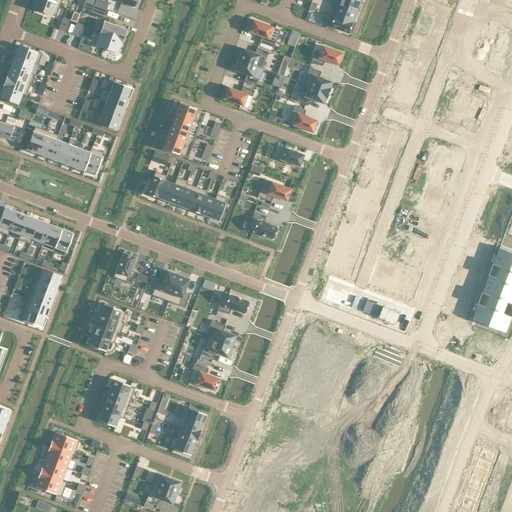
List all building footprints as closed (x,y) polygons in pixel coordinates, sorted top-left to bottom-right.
[(47,0),(35,0),(33,8),(56,17),(60,5),(47,0)] [(101,0),(96,0),(94,5),(106,9),(109,3),(101,0)] [(355,0),(337,0),(336,4),(358,12),(362,2),(355,0)] [(434,0),(428,0),(425,10),(438,15),(436,21),(447,25),(449,19),(445,17),(449,6),(434,0)] [(498,0),(504,2),(502,7),(508,9),(511,0),(498,0)] [(336,4),(332,14),(354,22),(355,22),(354,22),(358,12),(336,4)] [(94,5),(92,12),(104,16),(106,9),(94,5)] [(315,14),(308,12),(305,20),(312,22),(315,14)] [(332,14),(328,25),(332,27),(333,27),(350,33),(354,22),(332,14)] [(63,17),(59,29),(66,32),(70,20),(63,17)] [(248,31),(248,32),(261,37),(259,42),(273,47),(280,30),(253,19),(253,20),(248,31)] [(104,21),(100,33),(122,42),(126,30),(104,21)] [(76,22),(72,34),(79,37),(83,25),(76,22)] [(429,38),(416,32),(411,45),(431,52),(436,41),(440,43),(443,36),(431,32),(429,38)] [(100,33),(95,45),(117,54),(122,42),(100,33)] [(19,45),(15,56),(38,65),(42,54),(19,45)] [(313,55),(311,62),(323,66),(325,61),(338,66),(338,65),(342,54),(343,53),(323,46),(319,57),(313,55)] [(238,58),(238,59),(262,68),(268,52),(257,47),(255,53),(242,48),(240,53),(239,54),(238,58)] [(15,56),(11,66),(34,75),(34,74),(30,73),(33,63),(38,65),(15,56)] [(404,58),(400,69),(418,76),(422,66),(427,68),(429,61),(418,57),(415,63),(404,58)] [(236,65),(234,70),(246,75),(244,81),(256,85),(258,79),(253,77),(257,67),(262,69),(262,68),(238,59),(237,60),(238,60),(236,64),(236,65)] [(11,66),(7,76),(30,85),(34,75),(11,66)] [(286,69),(280,67),(277,74),(283,76),(286,69)] [(310,67),(303,84),(328,93),(330,88),(332,82),(319,77),(321,72),(310,67)] [(400,69),(397,79),(414,86),(418,76),(400,69)] [(7,76),(3,86),(27,95),(30,85),(7,76)] [(109,79),(105,90),(129,99),(133,88),(109,79)] [(397,79),(393,89),(411,96),(414,86),(397,79)] [(303,84),(297,101),(308,105),(311,99),(323,104),(325,99),(326,99),(328,93),(303,84)] [(480,111),(484,100),(471,95),(473,89),(462,85),(460,91),(464,93),(460,103),(480,111)] [(3,86),(0,94),(0,97),(18,104),(22,94),(26,95),(27,95),(3,86)] [(223,98),(223,99),(243,106),(247,95),(252,97),(254,90),(243,86),(241,91),(227,86),(227,87),(223,98)] [(393,89),(389,100),(406,107),(411,96),(393,89)] [(105,90),(110,92),(106,102),(125,109),(129,99),(105,90)] [(98,110),(121,119),(125,109),(106,102),(102,111),(98,110)] [(179,102),(175,114),(201,124),(205,112),(179,102)] [(463,117),(475,122),(480,111),(460,103),(456,114),(451,112),(449,118),(461,122),(463,117)] [(294,106),(288,123),(313,133),(313,132),(317,121),(304,115),(306,110),(294,106)] [(21,109),(18,116),(30,121),(33,114),(21,109)] [(98,110),(94,121),(117,130),(121,119),(98,110)] [(175,114),(171,126),(197,135),(201,124),(175,114)] [(0,121),(0,136),(8,139),(13,127),(0,121)] [(381,123),(376,136),(390,141),(388,146),(399,150),(401,144),(397,143),(401,131),(381,123)] [(171,126),(166,137),(192,146),(197,135),(171,126)] [(35,127),(26,150),(38,154),(47,131),(35,127)] [(47,131),(38,154),(49,158),(58,135),(47,131)] [(58,135),(49,158),(61,163),(68,144),(57,140),(59,135),(58,135)] [(166,137),(162,149),(188,158),(192,146),(166,137)] [(68,144),(61,163),(72,167),(79,148),(68,144)] [(277,145),(272,157),(300,167),(304,155),(277,145)] [(79,148),(72,167),(83,171),(92,148),(91,148),(90,152),(79,148)] [(92,148),(83,171),(95,176),(104,152),(92,148)] [(460,168),(465,156),(445,148),(440,159),(436,158),(433,164),(445,168),(447,163),(460,168)] [(371,151),(366,163),(379,168),(377,173),(389,178),(391,171),(386,170),(391,158),(371,151)] [(256,153),(252,164),(257,166),(262,155),(256,153)] [(162,154),(159,161),(167,164),(167,162),(169,157),(162,154)] [(147,193),(147,194),(158,198),(166,175),(155,171),(154,176),(153,176),(147,193)] [(166,175),(158,198),(168,201),(174,184),(165,180),(167,176),(166,175)] [(174,184),(168,201),(178,205),(187,181),(177,177),(174,184)] [(264,179),(257,196),(271,202),(273,196),(287,201),(291,189),(264,179)] [(426,206),(438,210),(446,191),(440,188),(442,183),(431,179),(429,185),(433,187),(426,206)] [(187,181),(178,205),(188,209),(196,187),(187,183),(188,181),(187,181)] [(358,185),(353,196),(373,203),(377,193),(381,195),(384,189),(372,184),(370,190),(358,185)] [(196,187),(188,209),(193,211),(198,213),(207,191),(196,187)] [(207,191),(198,213),(199,213),(208,217),(215,199),(206,195),(207,191)] [(215,199),(208,217),(219,221),(227,199),(216,194),(215,199)] [(353,196),(349,207),(362,212),(360,217),(371,222),(373,216),(369,214),(373,203),(353,196)] [(5,207),(0,219),(0,232),(8,235),(16,212),(5,207)] [(16,212),(8,235),(19,239),(28,216),(16,212)] [(254,212),(248,230),(252,231),(253,232),(259,234),(266,237),(266,236),(272,239),(277,227),(276,227),(264,222),(266,216),(254,212)] [(28,216),(19,239),(30,243),(39,220),(28,216)] [(39,220),(30,243),(31,244),(32,239),(43,243),(41,247),(41,248),(50,224),(39,220)] [(342,223),(338,234),(356,240),(360,230),(342,223)] [(50,224),(41,248),(53,252),(61,229),(50,224)] [(61,229),(53,252),(64,256),(73,233),(61,229)] [(338,234),(334,244),(352,251),(356,240),(338,234)] [(334,244),(330,254),(348,261),(352,251),(334,244)] [(511,251),(500,247),(473,319),(507,332),(511,317),(511,251)] [(123,252),(114,277),(131,284),(136,272),(130,270),(135,257),(123,252)] [(330,254),(326,265),(344,271),(348,261),(330,254)] [(378,258),(369,280),(384,286),(392,263),(378,258)] [(392,263),(384,286),(397,291),(405,269),(392,263)] [(38,267),(34,278),(58,287),(62,276),(38,267)] [(405,269),(397,291),(411,296),(420,274),(405,269)] [(157,281),(152,295),(168,301),(178,275),(178,274),(174,273),(173,272),(173,273),(167,271),(162,283),(157,281)] [(178,275),(168,301),(185,308),(190,294),(185,292),(189,279),(184,277),(183,276),(179,275),(178,275)] [(34,278),(31,288),(54,297),(58,287),(34,278)] [(205,278),(202,285),(213,289),(216,282),(205,278)] [(31,288),(27,298),(50,307),(54,297),(31,288)] [(224,292),(217,310),(229,314),(231,309),(244,313),(244,314),(249,301),(242,299),(236,296),(229,294),(224,292)] [(27,298),(23,308),(46,317),(50,307),(27,298)] [(104,303),(100,314),(124,323),(122,322),(126,312),(104,303)] [(23,308),(19,319),(42,328),(46,317),(23,308)] [(100,314),(96,324),(120,333),(124,323),(100,314)] [(211,320),(205,337),(232,347),(232,346),(234,342),(234,341),(236,335),(223,331),(225,325),(211,320)] [(96,324),(92,334),(114,343),(118,333),(120,334),(120,333),(96,324)] [(267,457),(306,472),(310,474),(314,464),(310,463),(318,441),(331,446),(369,350),(326,333),(320,350),(300,342),(281,390),(292,394),(267,457)] [(92,334),(88,345),(106,351),(110,341),(114,343),(92,334)] [(207,338),(201,354),(213,358),(215,353),(228,358),(230,352),(230,351),(232,347),(205,337),(207,338)] [(201,354),(199,359),(211,363),(213,358),(201,354)] [(198,359),(196,363),(207,368),(209,363),(198,359)] [(195,363),(188,381),(215,391),(219,379),(220,379),(206,374),(208,368),(207,368),(196,363),(195,363)] [(113,379),(109,389),(131,398),(135,387),(113,379)] [(109,389),(105,400),(127,408),(131,398),(109,389)] [(105,400),(101,410),(124,418),(127,408),(105,400)] [(184,406),(180,416),(202,425),(206,414),(184,406)] [(0,408),(0,420),(6,423),(10,413),(0,408)] [(101,410),(97,420),(115,427),(119,417),(123,418),(124,418),(101,410)] [(180,416),(180,417),(184,418),(181,428),(198,435),(202,425),(180,416)] [(173,436),(172,436),(195,445),(198,435),(181,428),(177,438),(173,436)] [(52,440),(50,445),(74,455),(80,441),(55,432),(52,440)] [(172,436),(168,447),(191,455),(195,445),(172,436)] [(48,451),(45,459),(67,467),(72,454),(74,455),(50,445),(48,451)] [(480,446),(476,457),(493,463),(497,453),(494,451),(490,450),(486,448),(483,447),(480,446)] [(476,457),(472,467),(489,473),(493,463),(476,457)] [(41,467),(40,472),(66,483),(67,482),(62,480),(67,467),(45,459),(42,467),(41,467)] [(84,465),(81,471),(87,474),(90,467),(84,465)] [(137,466),(133,477),(138,479),(142,468),(137,466)] [(472,467),(469,477),(486,483),(489,473),(472,467)] [(38,478),(34,486),(61,496),(66,483),(40,472),(38,478)] [(156,473),(152,484),(176,493),(177,493),(178,489),(179,488),(181,482),(156,473)] [(469,477),(465,487),(482,494),(486,483),(469,477)] [(152,484),(146,501),(157,505),(159,500),(172,504),(174,499),(175,498),(176,494),(176,493),(152,484)] [(465,487),(461,497),(478,504),(482,494),(465,487)] [(132,494),(127,492),(124,499),(130,501),(132,494)] [(461,497),(457,508),(467,511),(474,511),(478,504),(461,497)] [(50,504),(38,499),(35,507),(47,511),(50,504)]
